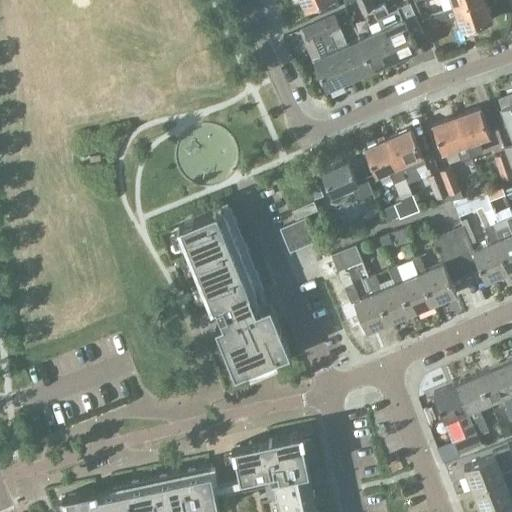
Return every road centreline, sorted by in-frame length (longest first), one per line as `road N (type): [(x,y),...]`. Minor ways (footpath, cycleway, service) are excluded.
road 1 (residential): [(243,0),(300,132),(308,134),(511,56)]
road 2 (residential): [(241,178),(327,395)]
road 3 (residential): [(440,511),(387,365)]
road 4 (residential): [(387,365),(511,313)]
